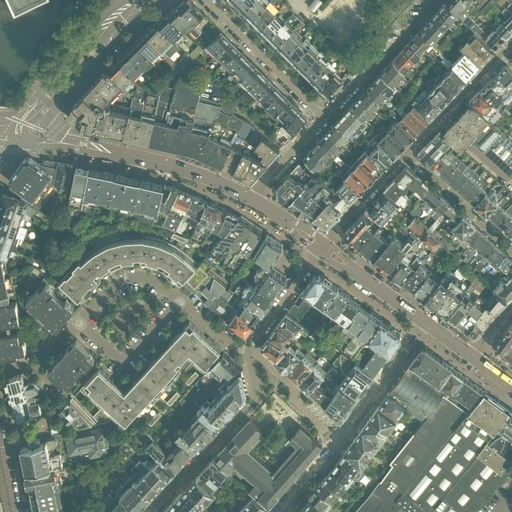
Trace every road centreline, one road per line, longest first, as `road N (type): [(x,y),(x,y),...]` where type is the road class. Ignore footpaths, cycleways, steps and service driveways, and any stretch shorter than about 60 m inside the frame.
road 1 (residential): [(150,511),(254,397),(248,353)]
road 2 (tertiary): [(109,4),(2,143)]
road 3 (residential): [(322,118),(205,0)]
road 4 (residential): [(322,118),(436,0)]
road 5 (residential): [(406,153),(511,44)]
road 6 (residential): [(425,323),(335,443)]
road 7 (residential): [(511,251),(406,153)]
road 8 (residential): [(180,301),(123,360),(77,322)]
road 9 (tertiary): [(56,108),(140,0)]
road 10 (residential): [(128,156),(251,199)]
road 11 (residential): [(320,247),(425,323)]
road 12 (residential): [(335,443),(295,402),(294,390),(248,353)]
road 13 (residential): [(248,353),(320,247)]
road 14 (residential): [(320,247),(406,153)]
road 15 (residential): [(77,322),(109,288),(135,277),(180,301)]
